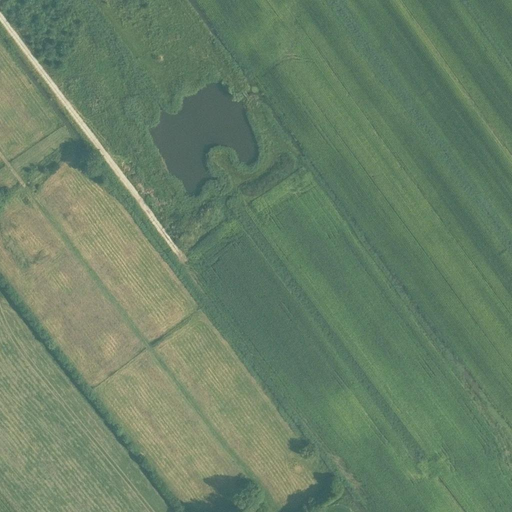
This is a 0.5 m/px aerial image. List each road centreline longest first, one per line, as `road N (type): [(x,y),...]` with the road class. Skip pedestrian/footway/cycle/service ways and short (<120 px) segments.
road 1 (track): [(0,25),(366,511)]
road 2 (track): [(0,354),(86,411),(165,511)]
